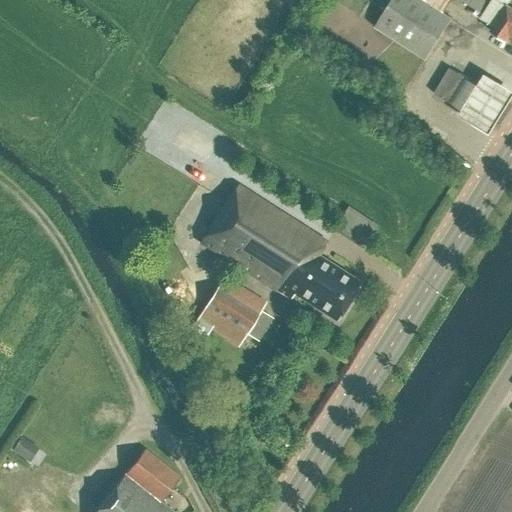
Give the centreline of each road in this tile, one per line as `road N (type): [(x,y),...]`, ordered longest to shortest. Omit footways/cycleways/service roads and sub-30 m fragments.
road 1 (primary): [(284,511),(511,152)]
road 2 (unclassified): [(422,511),(511,370)]
road 3 (track): [(0,178),(58,243),(91,305)]
